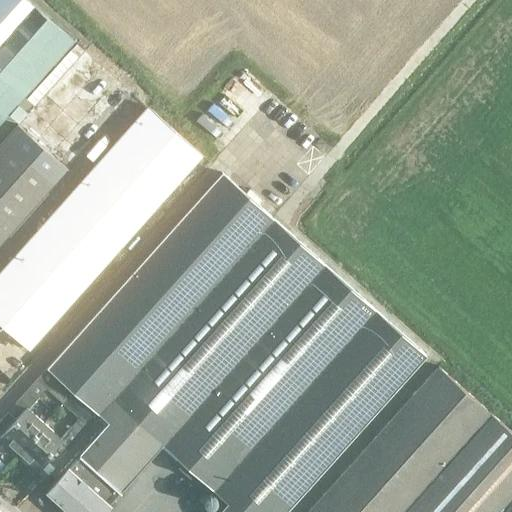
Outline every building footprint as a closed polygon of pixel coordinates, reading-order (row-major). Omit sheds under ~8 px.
[(0,0),(0,121),(72,40),(26,0),(0,0)] [(83,50),(0,142),(0,245),(134,95),(83,50)] [(0,321),(29,347),(201,153),(147,106),(0,271),(0,321)] [(221,171),(47,366),(57,375),(73,389),(84,399),(99,413),(87,427),(87,426),(66,450),(55,461),(48,470),(56,478),(46,489),(71,511),(101,511),(112,500),(163,444),(226,501),(216,511),(283,511),(428,350),(424,345),(281,225),(221,171)] [(493,511),(511,491),(511,430),(438,365),(306,511),(493,511)] [(22,411),(0,434),(0,439),(16,453),(44,421),(28,407),(46,387),(54,394),(47,403),(54,410),(62,402),(73,389),(57,375),(47,366),(35,379),(13,403),(14,404),(22,411)] [(44,421),(16,453),(33,469),(57,442),(66,450),(87,426),(87,427),(99,413),(84,399),(73,389),(62,402),(78,417),(68,429),(65,427),(59,434),(44,421)]
